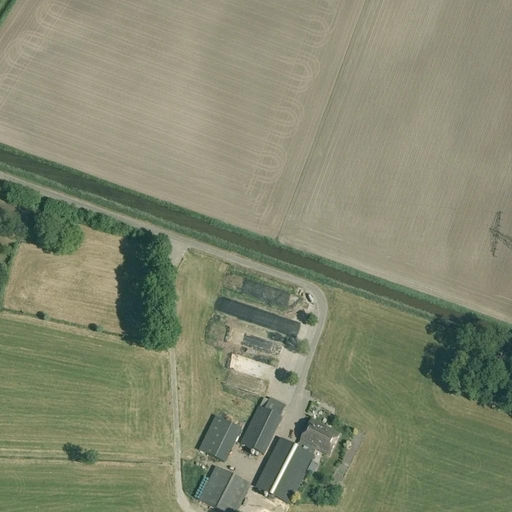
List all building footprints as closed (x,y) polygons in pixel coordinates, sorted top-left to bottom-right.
[(270,400),(265,410),(281,418),(286,407),(270,400)] [(258,407),(255,414),(280,426),(283,419),(281,418),(265,410),(258,407)] [(217,418),(210,433),(235,445),(242,431),(217,418)] [(312,420),(298,448),(281,440),(256,488),(290,506),(307,472),(312,463),(315,457),(313,456),(317,450),(329,456),(341,435),(312,420)] [(248,427),(240,445),(264,457),(273,439),(248,427)] [(312,463),(307,472),(313,475),(317,467),(313,465),(314,464),(312,463)] [(200,501),(220,511),(237,511),(250,486),(216,468),(200,501)]
